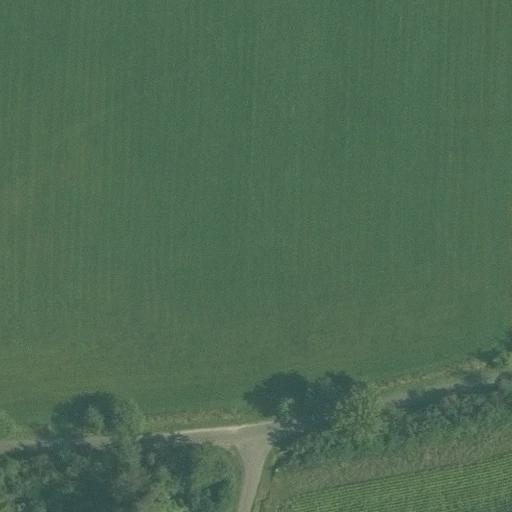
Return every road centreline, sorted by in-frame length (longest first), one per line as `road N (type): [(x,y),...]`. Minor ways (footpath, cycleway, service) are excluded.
road 1 (unclassified): [(250,437),(511,378)]
road 2 (unclassified): [(0,448),(250,437)]
